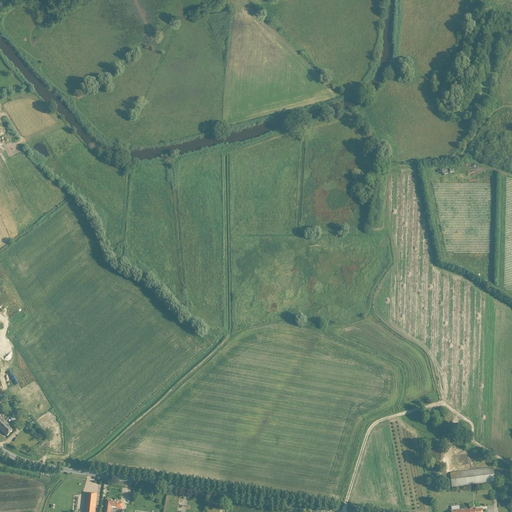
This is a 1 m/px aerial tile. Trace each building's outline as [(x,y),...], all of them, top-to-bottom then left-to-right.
[(0,310),(12,303),(6,292),(0,295),(0,310)] [(0,429),(7,436),(10,433),(12,431),(8,426),(9,425),(0,415),(0,429)] [(428,447),(427,460),(443,461),(443,453),(445,453),(445,448),(428,447)] [(468,451),(448,454),(451,471),(471,469),(468,451)] [(493,468),(450,473),(452,487),(495,482),(493,468)] [(94,511),(96,500),(97,495),(87,494),(86,508),(85,511),(94,511)] [(118,501),(108,500),(106,500),(106,504),(105,509),(104,511),(110,511),(111,507),(117,507),(117,508),(122,509),(122,504),(118,503),(118,501)]
